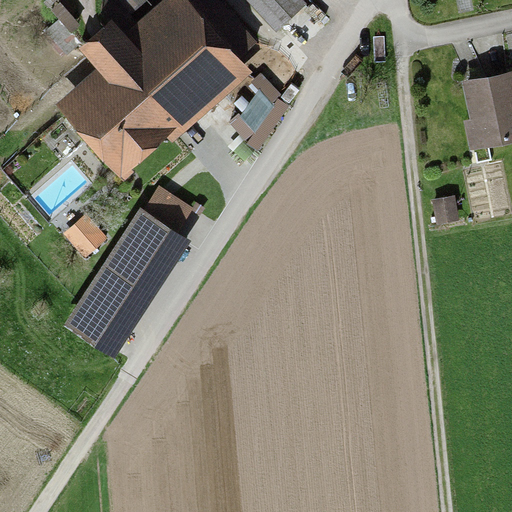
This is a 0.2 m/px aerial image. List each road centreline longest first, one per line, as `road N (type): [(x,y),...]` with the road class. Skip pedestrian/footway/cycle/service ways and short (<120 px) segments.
road 1 (track): [(40,511),(379,0)]
road 2 (track): [(447,511),(403,40)]
